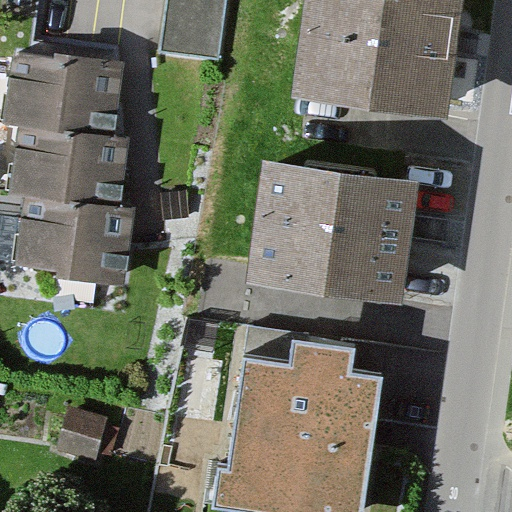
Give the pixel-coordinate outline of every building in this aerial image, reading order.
[(226,0),(168,0),(161,59),(218,66),(226,0)] [(452,0),(298,0),(286,99),(437,119),(452,0)] [(50,66),(8,62),(1,130),(13,131),(6,200),(18,201),(12,264),(52,268),(51,281),(122,288),(130,214),(118,213),(125,145),(112,143),(120,68),(50,61),(50,66)] [(406,183),(257,165),(244,279),(392,297),(406,183)] [(244,354),(239,353),(223,468),(209,466),(205,497),(309,511),(362,511),(382,372),(300,360),(303,338),(248,330),(244,354)] [(56,452),(99,465),(110,428),(67,415),(56,452)]
